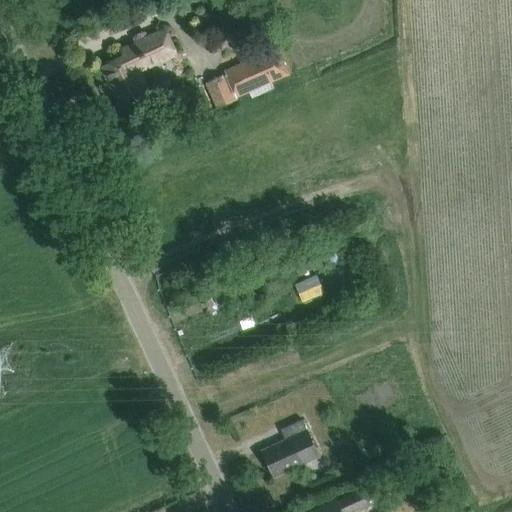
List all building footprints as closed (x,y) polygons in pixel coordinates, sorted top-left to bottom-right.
[(234,0),(218,0),(218,14),(235,13),(234,0)] [(127,57),(104,67),(123,108),(149,97),(137,71),(174,54),(164,33),(124,51),(127,57)] [(270,33),(253,41),(259,56),(224,72),(226,76),(237,99),(289,76),(270,33)] [(71,54),(65,40),(56,44),(62,58),(71,54)] [(226,76),(206,85),(218,112),(238,103),(237,99),(226,76)] [(202,292),(211,312),(245,296),(239,282),(221,290),(219,284),(202,292)] [(263,452),(275,478),(319,457),(308,432),(303,421),(281,431),(286,441),(263,452)] [(360,511),(378,503),(370,486),(349,497),(338,502),(337,501),(313,511),(355,511),(359,510),(360,511)]
